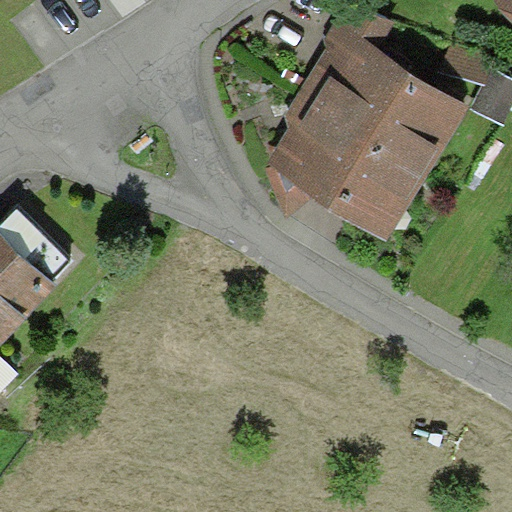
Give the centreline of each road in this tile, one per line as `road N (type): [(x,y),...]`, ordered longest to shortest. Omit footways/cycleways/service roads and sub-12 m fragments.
road 1 (residential): [(231,205),(511,373)]
road 2 (residential): [(0,119),(231,205)]
road 3 (residential): [(147,7),(189,135),(231,205)]
road 4 (residential): [(0,114),(147,7)]
